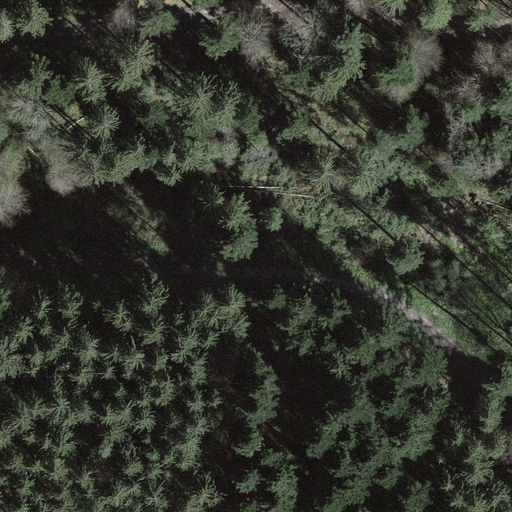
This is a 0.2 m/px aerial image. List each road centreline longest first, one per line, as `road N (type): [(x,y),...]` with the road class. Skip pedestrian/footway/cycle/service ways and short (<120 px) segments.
road 1 (track): [(0,248),(370,286),(487,379),(511,388)]
road 2 (track): [(511,32),(319,1),(0,38)]
